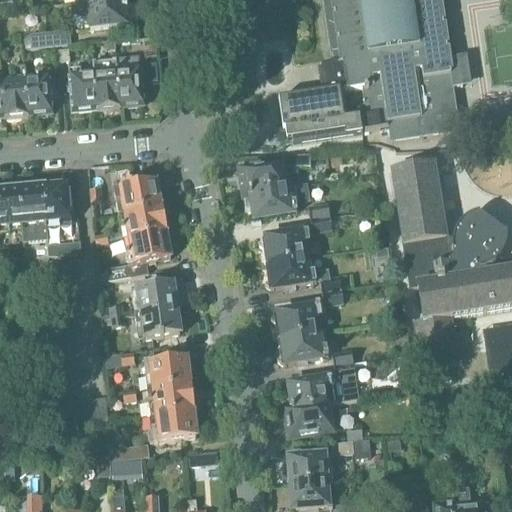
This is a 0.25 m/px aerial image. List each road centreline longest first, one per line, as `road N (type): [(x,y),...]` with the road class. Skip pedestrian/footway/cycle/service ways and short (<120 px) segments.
road 1 (residential): [(251,511),(244,403),(193,141)]
road 2 (residential): [(0,160),(193,141)]
road 3 (residential): [(193,141),(166,0)]
